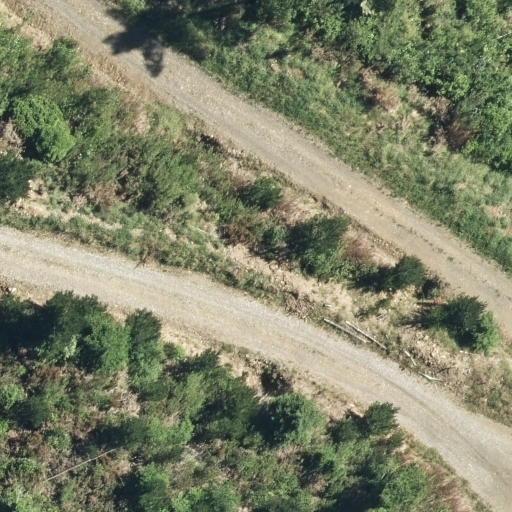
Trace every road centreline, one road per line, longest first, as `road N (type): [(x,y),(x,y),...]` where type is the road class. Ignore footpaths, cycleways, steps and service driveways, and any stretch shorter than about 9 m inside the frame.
road 1 (track): [(511,450),(270,323),(0,253)]
road 2 (track): [(65,0),(280,135),(511,310)]
